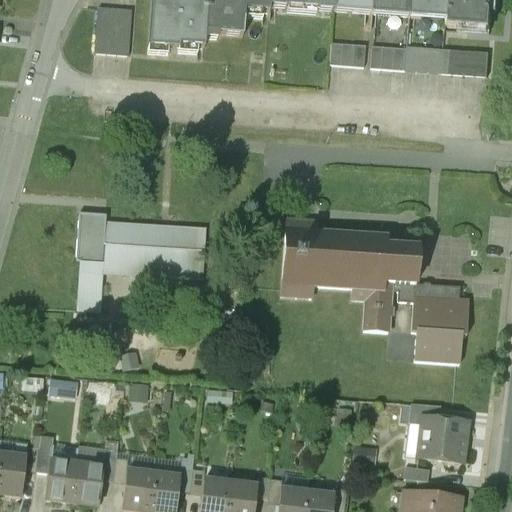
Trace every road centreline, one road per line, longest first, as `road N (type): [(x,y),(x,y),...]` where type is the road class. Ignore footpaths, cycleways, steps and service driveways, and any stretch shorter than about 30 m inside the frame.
road 1 (residential): [(42,58),(79,89),(461,116),(458,150),(511,156)]
road 2 (residential): [(0,209),(42,58)]
